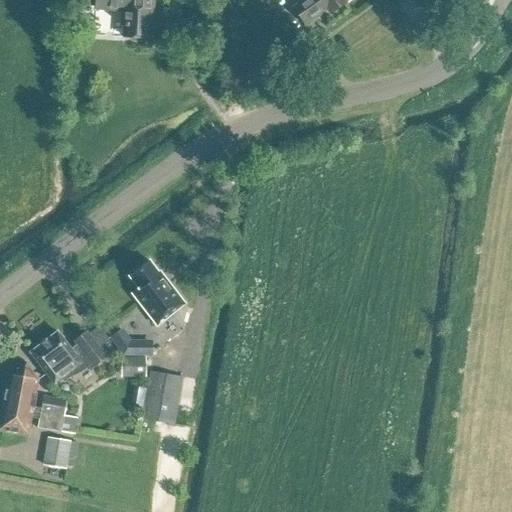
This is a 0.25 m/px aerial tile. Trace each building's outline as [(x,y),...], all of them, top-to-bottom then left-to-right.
[(82,0),(82,7),(125,10),(123,38),(146,39),(148,11),(150,10),(151,0),(82,0)] [(343,1),(342,0),(304,0),(292,9),(304,24),(326,7),(331,13),(344,3),(344,2),(343,1)] [(149,262),(129,277),(138,289),(132,294),(156,326),(184,304),(159,273),(158,274),(149,262)] [(110,344),(97,327),(88,334),(86,332),(73,342),(76,345),(70,349),(57,332),(29,353),(48,378),(50,377),(54,383),(61,378),(65,377),(69,376),(73,374),(77,372),(80,370),(90,363),(92,367),(105,357),(101,351),(110,344)] [(121,378),(145,378),(145,358),(121,359),(121,378)] [(34,392),(36,381),(36,379),(25,363),(24,363),(8,374),(7,376),(4,387),(5,387),(0,414),(0,430),(27,435),(29,419),(38,421),(36,428),(73,434),(75,418),(63,416),(66,401),(42,396),(39,410),(31,408),(34,392)] [(173,425),(181,377),(149,372),(141,419),(173,425)] [(65,471),(71,442),(47,438),(42,467),(65,471)]
